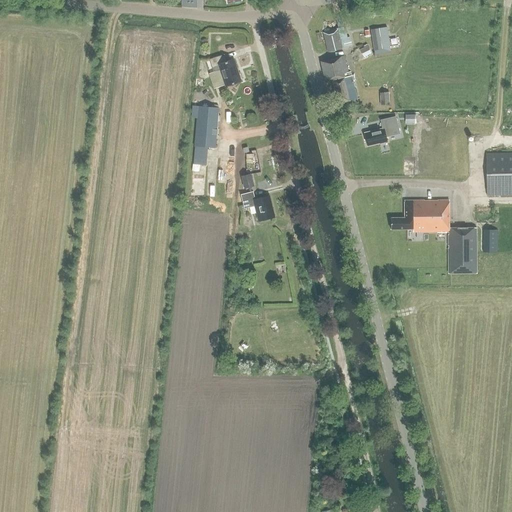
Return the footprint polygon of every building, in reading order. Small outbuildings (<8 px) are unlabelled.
[(324,33),(329,52),(352,47),(350,38),(347,39),(345,28),(324,33)] [(375,54),(390,52),(386,28),(371,30),(375,54)] [(368,46),(360,50),(364,58),(372,53),(368,46)] [(219,66),(226,87),(241,82),(234,60),(227,62),(224,55),(210,60),(213,68),(219,66)] [(357,99),(351,73),(348,73),(344,56),(321,62),(325,83),(332,81),(338,104),(357,99)] [(390,105),(390,104),(389,93),(380,93),(381,105),(390,105)] [(208,148),(216,148),(219,109),(194,107),(194,118),(198,118),(194,164),(206,165),(208,148)] [(383,130),(365,134),(367,146),(379,143),(380,144),(387,142),(386,137),(399,134),(395,118),(381,121),(383,130)] [(511,153),(486,154),(487,196),(511,195),(511,153)] [(247,176),(241,177),(244,189),(254,186),(251,175),(250,175),(247,176)] [(253,192),(241,195),(245,209),(255,206),(259,221),(275,217),(269,196),(255,200),(253,192)] [(449,229),(449,201),(405,202),(405,219),(391,219),(391,230),(413,230),(413,233),(448,233),(448,274),(476,273),(476,228),(449,229)] [(497,230),(484,230),(483,253),(497,253),(497,230)] [(240,347),(231,346),(229,359),(238,360),(240,347)]
